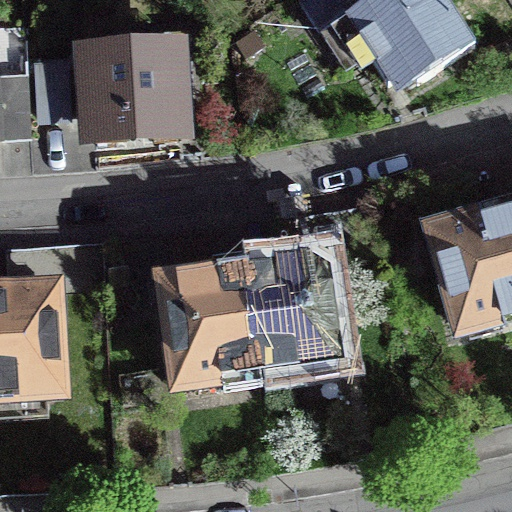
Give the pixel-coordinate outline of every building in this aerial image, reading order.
[(473,47),(441,0),(296,0),(324,41),(349,25),(389,85),(409,72),(417,84),(473,47)] [(31,69),(28,33),(0,34),(0,67),(0,71),(31,69)] [(177,128),(173,63),(127,65),(123,57),(100,59),(96,67),(90,67),(94,133),(177,128)] [(73,117),(70,59),(38,61),(42,119),(73,117)] [(0,113),(1,141),(31,140),(27,80),(0,81),(0,113)] [(511,212),(431,236),(458,332),(511,316),(511,212)] [(329,261),(243,274),(258,372),(297,366),(298,375),(346,367),(329,261)] [(222,378),(258,372),(243,274),(159,287),(176,392),(224,385),(222,378)] [(53,297),(0,299),(0,397),(58,395),(53,297)]
